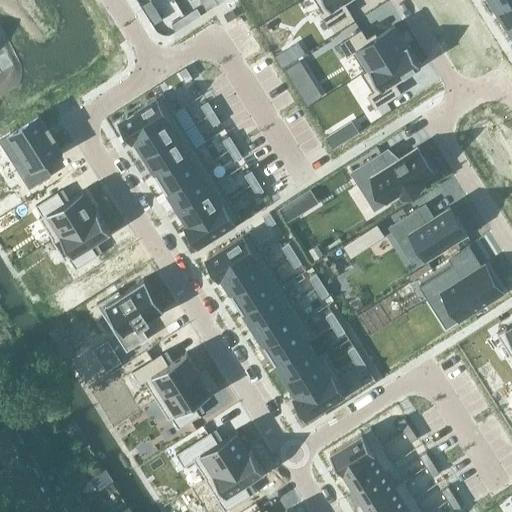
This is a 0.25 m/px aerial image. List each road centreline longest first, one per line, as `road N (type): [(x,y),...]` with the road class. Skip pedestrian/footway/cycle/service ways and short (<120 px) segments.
road 1 (residential): [(322,511),(85,133),(92,112),(157,69),(112,0)]
road 2 (residential): [(511,247),(444,138),(443,121),(463,99)]
